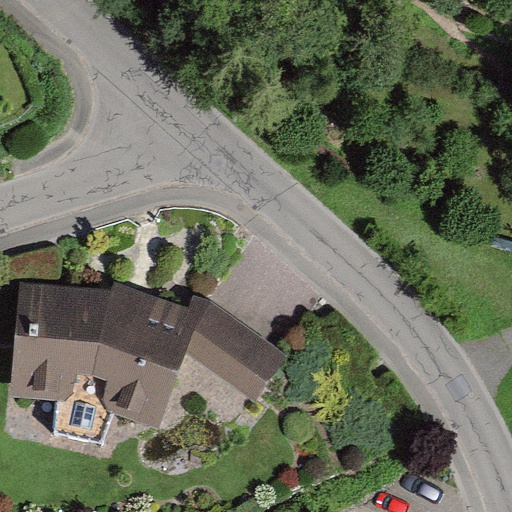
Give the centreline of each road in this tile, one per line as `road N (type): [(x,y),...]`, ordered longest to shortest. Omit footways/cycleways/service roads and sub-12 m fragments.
road 1 (residential): [(176,108),(374,281),(476,420),(511,503)]
road 2 (residential): [(0,207),(124,169),(176,108)]
road 3 (residential): [(54,0),(176,108)]
